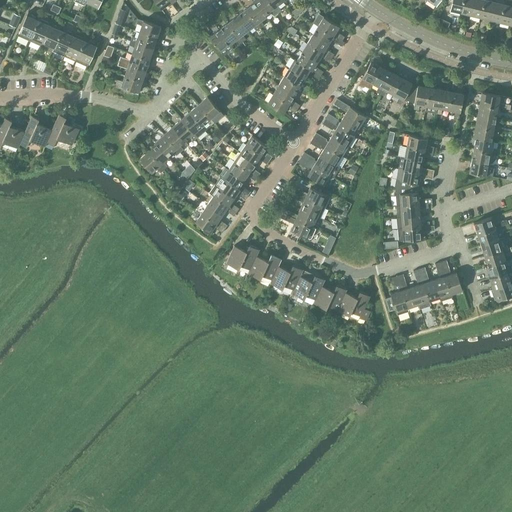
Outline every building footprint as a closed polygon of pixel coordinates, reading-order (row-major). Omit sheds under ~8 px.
[(172,5),(169,0),(154,0),(161,9),(168,5),(169,7),(172,5)] [(267,17),(254,0),(253,1),(255,3),(246,9),(261,29),(264,26),(261,21),(267,17)] [(277,13),(267,0),(254,0),(267,17),(266,15),(270,12),(273,16),(277,13)] [(267,0),(277,13),(281,10),(277,6),(283,2),(281,0),(267,0)] [(464,0),(452,0),(450,10),(461,13),(464,0)] [(471,15),(474,0),(464,0),(461,13),(471,15)] [(481,18),(485,1),(482,0),(474,0),(471,15),(481,18)] [(485,1),(481,18),(491,20),(495,3),(485,1)] [(501,22),(505,5),(495,3),(491,20),(501,22)] [(301,5),(292,12),(296,18),(296,19),(304,10),(304,9),(301,5)] [(511,25),(511,18),(511,7),(505,5),(501,22),(511,25)] [(237,16),(248,31),(253,27),(257,32),(261,29),(246,9),(237,16)] [(30,41),(39,21),(35,20),(36,17),(31,15),(30,18),(27,16),(18,36),(30,41)] [(228,23),(242,43),(246,40),(243,35),(248,31),(237,16),(228,23)] [(324,17),(318,26),(334,36),(340,27),(324,17)] [(437,24),(448,29),(451,23),(440,18),(437,24)] [(40,19),(39,21),(30,41),(41,46),(50,26),(47,25),(48,23),(40,19)] [(140,32),(160,39),(161,35),(159,34),(161,27),(144,21),(143,21),(138,19),(136,24),(142,26),(140,32)] [(242,43),(228,23),(219,30),(230,45),(235,41),(239,45),(242,43)] [(50,26),(41,46),(53,51),(62,32),(58,30),(59,28),(54,26),(54,28),(50,26)] [(345,43),(343,41),(338,38),(334,36),(318,26),(313,35),(329,44),(331,40),(343,47),(345,43)] [(288,31),(295,36),(298,30),(292,27),(288,31)] [(233,49),(230,45),(219,30),(209,37),(220,52),(221,52),(225,56),(233,49)] [(66,33),(62,32),(53,51),(64,57),(73,37),(70,35),(71,33),(66,31),(66,33)] [(131,41),(154,49),(156,43),(158,44),(160,39),(140,32),(137,38),(132,36),(131,41)] [(326,49),(329,44),(313,35),(308,43),(332,58),(334,54),(326,49)] [(73,37),(64,57),(76,62),(85,42),(81,40),(82,38),(77,36),(76,38),(73,37)] [(279,40),(274,46),(279,49),(283,43),(279,40)] [(85,42),(76,62),(88,67),(97,47),(93,45),(94,43),(89,41),(88,43),(85,42)] [(151,55),(154,49),(131,41),(129,45),(135,47),(132,53),(152,61),(154,56),(151,55)] [(332,58),(308,43),(302,52),(318,62),(321,57),(330,62),(332,58)] [(311,69),(310,70),(312,71),(313,70),(316,73),(321,76),(324,72),(315,66),(318,62),(302,52),(297,60),(297,61),(311,69)] [(151,65),(152,61),(132,53),(130,60),(121,57),(120,61),(123,63),(146,70),(148,64),(151,65)] [(297,61),(297,60),(295,59),(290,68),(305,78),(310,70),(311,69),(297,61)] [(146,70),(123,63),(120,61),(118,66),(127,69),(125,75),(145,82),(146,78),(144,77),(146,70)] [(373,84),(383,65),(379,63),(377,65),(371,62),(362,79),(358,86),(363,89),(367,81),(373,84)] [(44,72),(51,75),(53,68),(47,65),(44,72)] [(380,94),(392,73),(386,70),(387,67),(383,65),(373,84),(379,87),(376,92),(380,94)] [(302,83),(305,78),(290,68),(284,77),(300,86),(308,92),(311,88),(302,83)] [(392,73),(380,94),(384,96),(387,91),(393,95),(403,76),(399,73),(398,76),(392,73)] [(145,82),(125,75),(123,81),(118,80),(116,84),(121,86),(121,87),(138,93),(141,85),(144,86),(145,82)] [(409,102),(415,87),(411,86),(412,84),(406,80),(407,78),(403,76),(393,95),(399,98),(397,103),(400,105),(403,100),(404,100),(409,102)] [(300,86),(284,77),(279,85),(295,95),(297,90),(306,96),(308,92),(300,86)] [(295,95),(279,85),(274,94),(289,104),(293,106),(298,109),(300,105),(292,100),(295,95)] [(415,87),(409,102),(415,104),(414,109),(419,110),(420,105),(427,106),(431,85),(426,85),(426,87),(419,86),(418,88),(415,87)] [(437,114),(441,90),(435,89),(435,86),(431,85),(427,106),(426,112),(432,113),(437,114)] [(441,90),(437,114),(441,115),(442,109),(449,110),(453,89),(448,89),(448,91),(441,90)] [(453,89),(449,110),(456,112),(454,117),(459,118),(460,112),(461,113),(464,94),(457,93),(457,90),(453,89)] [(480,105),(503,109),(510,110),(511,106),(499,103),(500,96),(482,93),(480,105)] [(289,104),(274,94),(268,104),(283,113),(289,104)] [(199,105),(214,123),(218,120),(214,116),(220,111),(208,97),(199,105)] [(344,117),(360,127),(366,116),(351,107),(350,107),(337,99),(334,104),(344,111),(345,110),(347,111),(344,117)] [(214,123),(199,105),(190,112),(202,126),(207,122),(211,126),(214,123)] [(478,116),(496,119),(497,113),(502,114),(503,109),(480,105),(478,116)] [(182,120),(197,138),(206,130),(202,126),(190,112),(182,120)] [(58,114),(51,130),(44,146),(45,147),(47,142),(54,145),(58,138),(73,145),(80,128),(65,122),(66,118),(58,114)] [(325,119),(354,136),(360,127),(344,117),(340,123),(338,121),(338,120),(328,114),(325,119)] [(24,132),(17,148),(18,148),(20,144),(27,147),(30,140),(44,146),(51,130),(37,124),(39,119),(31,116),(24,132)] [(476,127),(499,132),(500,127),(495,126),(496,119),(478,116),(476,127)] [(17,148),(24,132),(10,125),(12,121),(4,118),(0,127),(0,148),(3,141),(17,148)] [(354,136),(325,119),(322,124),(332,130),(333,129),(336,130),(332,136),(348,146),(354,136)] [(197,138),(182,120),(173,127),(185,141),(190,137),(194,141),(197,138)] [(180,145),(185,141),(173,127),(164,134),(180,153),(183,150),(180,145)] [(498,136),(499,132),(476,127),(474,138),(494,142),(495,141),(492,141),(493,135),(498,136)] [(348,146),(332,136),(329,142),(326,140),(327,139),(316,133),(313,138),(342,156),(348,146)] [(180,153),(164,134),(155,142),(157,144),(168,156),(173,152),(176,156),(180,153)] [(407,147),(434,152),(434,147),(426,146),(427,138),(409,135),(407,147)] [(246,144),(262,155),(268,146),(252,136),(246,144)] [(342,156),(313,138),(310,144),(320,150),(321,149),(323,150),(320,156),(336,165),(342,156)] [(494,142),(474,138),(473,138),(476,139),(474,150),(497,154),(498,150),(493,149),(494,142)] [(210,142),(205,146),(210,151),(215,147),(210,142)] [(170,158),(168,156),(157,144),(149,151),(164,170),(168,167),(164,163),(170,158)] [(265,157),(262,155),(246,144),(241,153),(256,163),(259,159),(267,165),(270,161),(265,157)] [(433,157),(434,152),(407,147),(405,158),(423,162),(424,155),(433,157)] [(496,159),(497,154),(474,150),(472,161),(490,164),(491,158),(496,159)] [(164,170),(149,151),(140,159),(152,173),(157,169),(161,173),(164,170)] [(205,153),(200,157),(204,161),(209,157),(205,153)] [(241,153),(240,153),(238,153),(234,159),(235,161),(250,172),(256,163),(241,153)] [(336,165),(320,156),(316,161),(314,160),(315,159),(304,153),(301,158),(330,175),(336,165)] [(423,162),(405,158),(401,157),(399,169),(434,175),(435,171),(422,168),(423,162)] [(330,175),(301,158),(298,163),(308,169),(309,168),(311,170),(308,175),(324,185),(330,175)] [(199,159),(195,163),(198,167),(203,163),(199,159)] [(250,172),(235,161),(229,169),(244,180),(247,176),(251,178),(253,174),(250,172)] [(490,164),(472,161),(469,173),(488,176),(488,175),(493,176),(495,165),(490,164)] [(353,164),(348,172),(354,176),(359,168),(353,164)] [(223,178),(240,190),(249,196),(251,192),(241,185),(244,180),(229,169),(223,178)] [(434,175),(399,169),(396,187),(405,188),(419,188),(419,184),(420,177),(433,180),(434,175)] [(217,186),(234,198),(237,194),(240,197),(241,196),(246,199),(249,196),(240,190),(223,178),(222,177),(222,178),(217,186)] [(193,186),(189,183),(185,188),(189,192),(193,186)] [(234,198),(217,186),(211,194),(214,196),(229,207),(234,198)] [(401,206),(428,204),(433,204),(432,199),(419,200),(419,192),(419,188),(405,188),(396,187),(396,194),(397,207),(401,206)] [(297,195),(325,208),(330,197),(310,188),(307,195),(299,191),(296,190),(294,194),(297,195)] [(183,200),(187,195),(181,191),(178,196),(183,200)] [(320,218),(325,208),(297,195),(295,199),(303,203),(300,209),(317,217),(320,218)] [(232,209),(229,207),(214,196),(208,204),(223,215),(226,210),(234,216),(237,212),(232,209)] [(217,223),(225,229),(228,225),(220,220),(223,215),(208,204),(202,213),(217,223)] [(402,217),(421,216),(420,209),(428,208),(428,204),(401,206),(397,207),(398,218),(402,217)] [(289,212),(287,216),(312,227),(317,217),(300,209),(297,215),(289,212)] [(225,229),(217,223),(202,213),(196,222),(211,232),(214,227),(223,233),(225,229)] [(310,239),(315,229),(312,227),(287,216),(283,214),(281,218),(293,224),(291,230),(310,239)] [(402,217),(398,218),(397,218),(398,230),(430,227),(429,222),(421,223),(421,216),(402,217)] [(478,235),(501,227),(508,224),(507,220),(494,224),(492,217),(474,223),(478,235)] [(430,227),(398,230),(399,241),(423,239),(422,232),(434,231),(434,226),(430,227)] [(482,245),(499,239),(497,233),(503,231),(501,227),(478,235),(482,245)] [(501,246),(499,239),(482,245),(485,256),(508,248),(507,244),(501,246)] [(256,256),(257,256),(260,250),(249,245),(246,252),(234,246),(226,263),(239,269),(241,265),(250,270),(256,256)] [(331,249),(325,246),(323,252),(329,254),(331,249)] [(504,262),(507,262),(504,254),(510,252),(508,248),(485,256),(489,266),(489,267),(504,262)] [(278,266),(279,266),(281,260),(271,255),(268,261),(257,256),(256,256),(250,270),(248,273),(261,279),(262,275),(271,279),(272,280),(278,266)] [(447,261),(441,263),(451,294),(463,290),(457,273),(450,275),(449,273),(451,272),(447,261)] [(489,267),(489,266),(486,267),(490,278),(511,271),(511,268),(511,266),(506,268),(504,262),(489,267)] [(452,297),(451,294),(441,263),(435,264),(439,276),(441,276),(441,278),(435,280),(441,298),(442,301),(452,297)] [(294,290),(303,270),(293,265),(290,271),(279,266),(278,266),(272,280),(271,279),(270,283),(283,289),(284,285),(293,289),(294,290)] [(425,268),(419,270),(430,301),(441,298),(435,280),(428,282),(428,280),(429,279),(425,268)] [(322,286),(323,286),(325,280),(303,270),(294,290),(293,289),(290,297),(297,300),(298,296),(304,299),(306,295),(311,297),(315,300),(316,300),(322,286)] [(420,309),(431,306),(430,301),(419,270),(414,271),(417,283),(419,283),(420,285),(413,287),(419,305),(420,309)] [(494,289),(511,284),(509,277),(511,276),(511,271),(490,278),(494,289)] [(403,275),(398,277),(408,308),(419,305),(413,287),(407,289),(406,287),(407,286),(403,275)] [(398,277),(392,278),(396,290),(397,289),(398,292),(391,294),(392,297),(386,298),(390,311),(396,309),(398,316),(409,312),(408,308),(398,277)] [(511,285),(511,284),(494,289),(498,301),(511,295),(511,285)] [(338,310),(346,293),(347,290),(337,285),(334,291),(323,286),(322,286),(316,300),(315,300),(314,303),(327,309),(328,306),(338,310)] [(338,310),(350,316),(352,312),(361,316),(361,318),(367,321),(372,312),(365,309),(371,296),(360,291),(357,298),(346,293),(338,310)]
